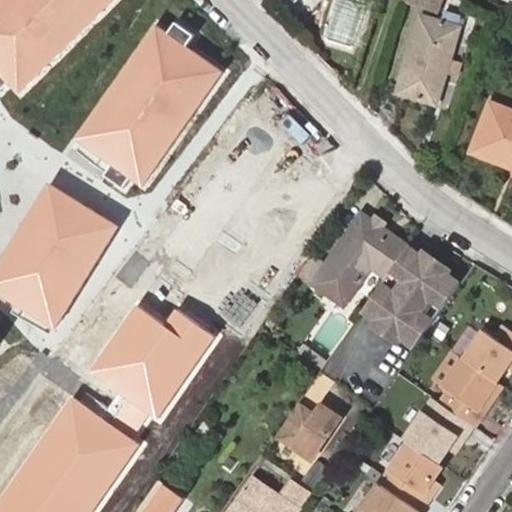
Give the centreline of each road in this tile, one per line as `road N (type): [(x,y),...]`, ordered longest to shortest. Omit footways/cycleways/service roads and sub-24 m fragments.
road 1 (unknown): [(89,511),(358,134)]
road 2 (residential): [(229,0),(434,204),(511,253)]
road 3 (unknown): [(138,176),(128,215),(0,450)]
